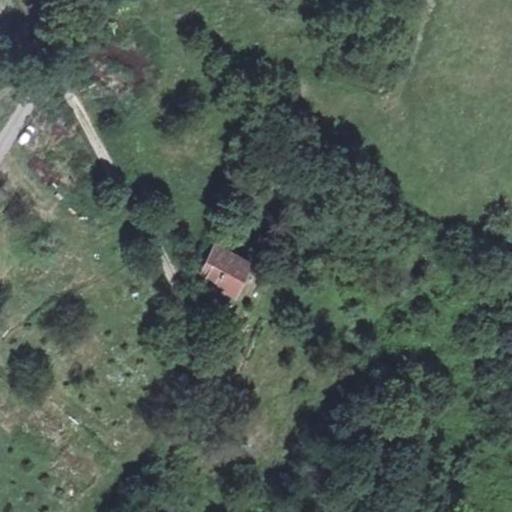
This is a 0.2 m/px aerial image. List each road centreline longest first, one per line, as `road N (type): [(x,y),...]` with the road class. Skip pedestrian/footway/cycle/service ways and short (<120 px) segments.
road 1 (track): [(145,511),(190,409),(188,322),(172,275),(105,167),(53,58)]
road 2 (tertiary): [(83,0),(0,146)]
